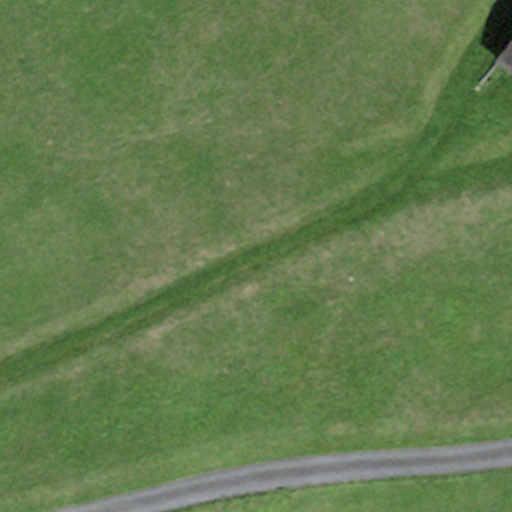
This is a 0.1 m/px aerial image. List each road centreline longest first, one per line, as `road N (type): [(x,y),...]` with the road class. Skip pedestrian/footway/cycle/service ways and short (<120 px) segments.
road 1 (track): [(0,375),(390,191),(511,161)]
road 2 (unclassified): [(109,511),(322,468),(511,453)]
road 3 (track): [(501,0),(390,191)]
